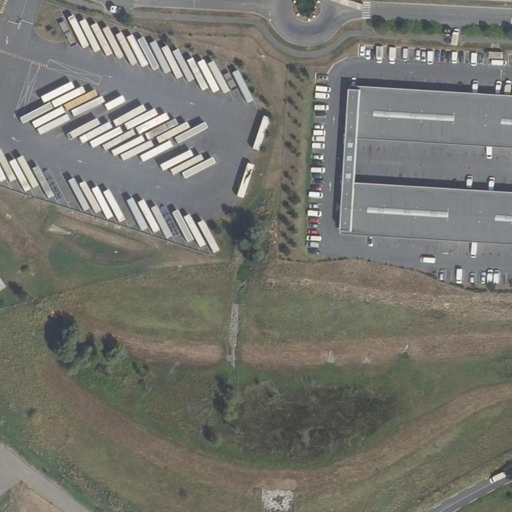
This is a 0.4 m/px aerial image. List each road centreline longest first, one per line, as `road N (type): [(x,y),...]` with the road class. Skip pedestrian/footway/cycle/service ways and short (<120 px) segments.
road 1 (unclassified): [(511,17),(334,6)]
road 2 (unclassified): [(280,2),(157,0)]
